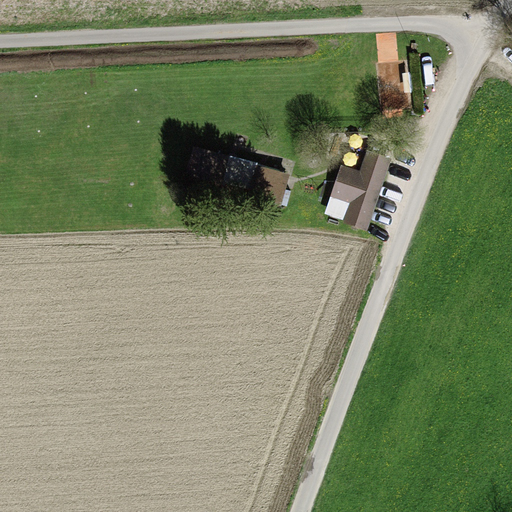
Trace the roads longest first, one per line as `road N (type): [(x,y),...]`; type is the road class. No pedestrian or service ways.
road 1 (unclassified): [(301,511),(473,40),(505,0)]
road 2 (track): [(473,40),(449,21),(0,43)]
